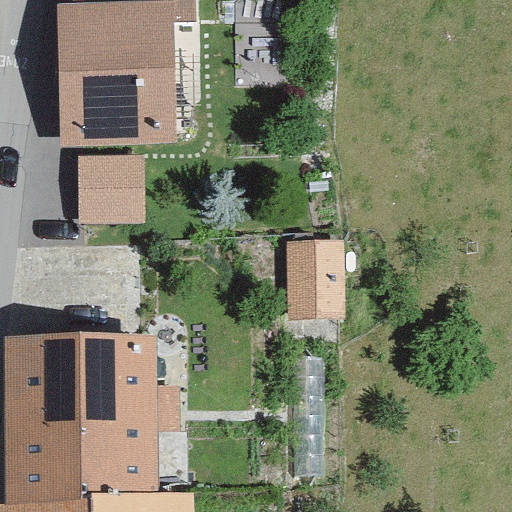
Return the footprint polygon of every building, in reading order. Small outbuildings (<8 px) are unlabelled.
[(190,0),(77,0),(80,130),(119,130),(120,142),(133,142),(133,130),(161,129),(159,25),(191,25),(190,0)] [(146,148),(79,151),(82,223),(150,220),(146,148)] [(296,253),(298,320),(343,320),(342,253),(296,253)] [(19,352),(22,506),(143,503),(142,427),(172,427),(171,396),(142,397),(141,350),(19,352)] [(186,511),(187,500),(143,503),(22,506),(22,511),(186,511)]
